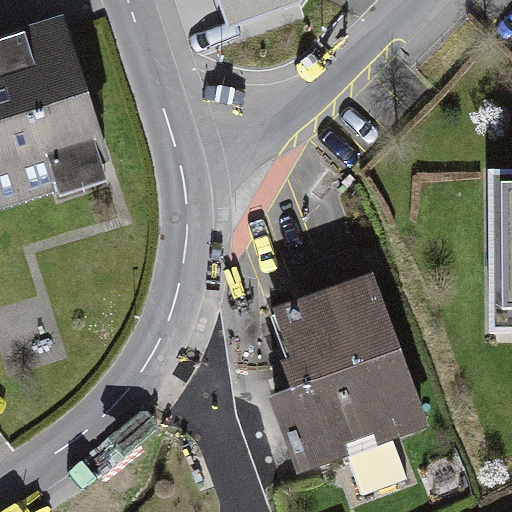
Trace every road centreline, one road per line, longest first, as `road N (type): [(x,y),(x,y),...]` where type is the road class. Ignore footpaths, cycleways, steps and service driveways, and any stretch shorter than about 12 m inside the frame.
road 1 (residential): [(415,0),(355,61),(281,114),(191,158)]
road 2 (residential): [(176,318),(132,407),(0,505)]
road 3 (unclassified): [(176,318),(244,511)]
road 4 (residential): [(128,0),(191,158)]
road 5 (residential): [(191,158),(176,318)]
